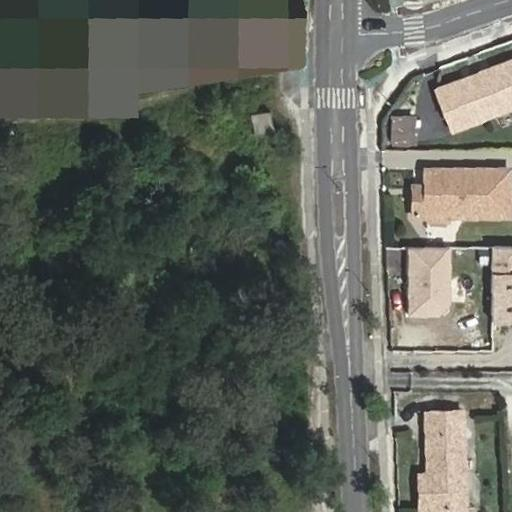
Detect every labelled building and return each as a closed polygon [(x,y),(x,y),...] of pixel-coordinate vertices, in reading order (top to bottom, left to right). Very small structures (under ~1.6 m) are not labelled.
[(511,60),(437,90),(448,122),(511,96),(511,60)] [(413,116),(391,115),(391,145),(413,145),(413,116)] [(411,219),(511,219),(511,185),(511,166),(422,167),(422,200),(411,200),(411,219)] [(490,306),(485,306),(485,322),(511,321),(511,265),(489,266),(490,257),(456,257),(457,285),(491,284),(490,306)] [(462,411),(425,412),(427,473),(418,474),(420,511),(465,509),(462,411)]
